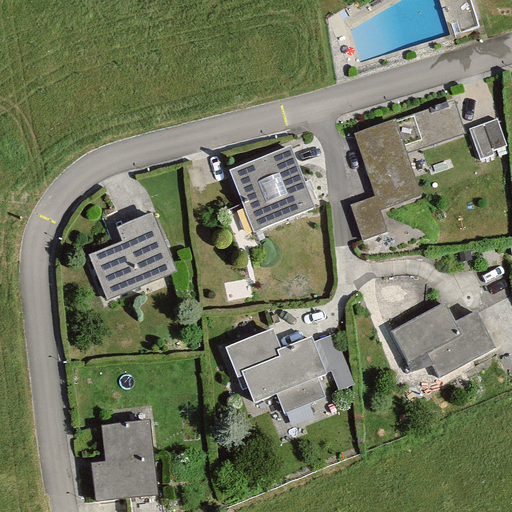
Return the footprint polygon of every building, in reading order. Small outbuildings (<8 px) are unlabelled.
[(463,135),(455,108),(361,137),(381,201),(384,213),(420,202),(406,157),(464,139),(463,135)] [(473,126),(483,154),(509,145),(499,117),(473,126)] [(300,170),(292,152),(229,178),(255,239),(318,213),(300,170)] [(377,203),(352,211),(362,245),(388,237),(377,203)] [(92,260),(111,306),(144,293),(142,287),(175,274),(153,221),(116,236),(121,248),(114,251),(92,260)] [(457,331),(447,310),(393,335),(410,371),(431,362),(437,375),(494,348),(481,320),(457,331)] [(314,345),(285,358),(276,337),(226,359),(241,393),(249,389),(256,405),(276,396),(284,415),(325,397),(317,379),(327,375),(314,345)] [(152,429),(107,433),(110,471),(95,472),(98,503),(129,500),(129,511),(164,511),(160,456),(155,457),(152,429)]
